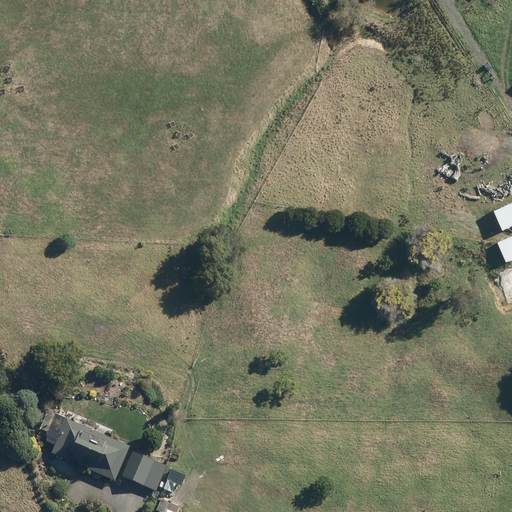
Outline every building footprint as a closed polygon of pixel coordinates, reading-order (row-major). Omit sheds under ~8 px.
[(511,202),(495,211),(504,230),(511,226),(511,202)] [(511,234),(498,242),(508,263),(511,260),(511,234)] [(46,444),(55,448),(52,455),(116,483),(132,447),(108,437),(111,432),(70,414),(67,420),(58,416),(46,444)] [(135,452),(123,477),(156,493),(169,467),(135,452)] [(169,511),(174,504),(163,499),(157,511),(169,511)]
